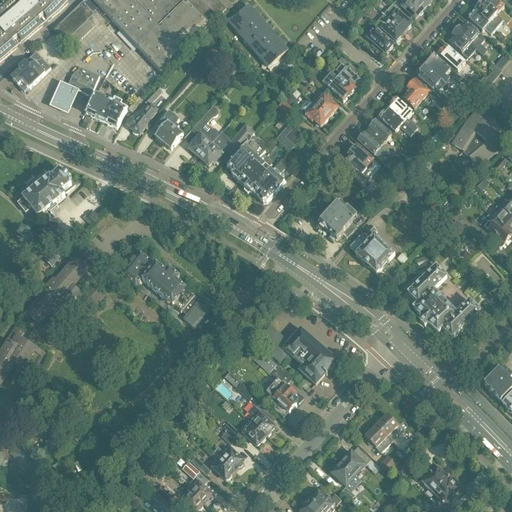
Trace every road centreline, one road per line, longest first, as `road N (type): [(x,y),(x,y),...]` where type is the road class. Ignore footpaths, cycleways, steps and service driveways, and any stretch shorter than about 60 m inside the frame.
road 1 (secondary): [(245,234),(0,112)]
road 2 (residential): [(249,511),(395,353)]
road 3 (residential): [(383,84),(245,234)]
road 4 (secondary): [(395,353),(511,467)]
road 5 (secondary): [(511,447),(406,342)]
road 6 (secondary): [(406,342),(356,298),(309,273)]
